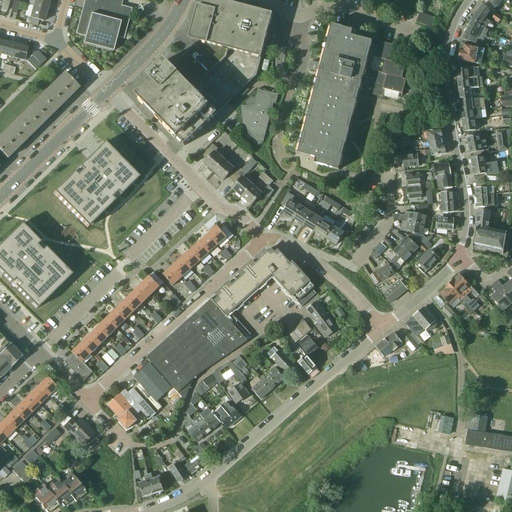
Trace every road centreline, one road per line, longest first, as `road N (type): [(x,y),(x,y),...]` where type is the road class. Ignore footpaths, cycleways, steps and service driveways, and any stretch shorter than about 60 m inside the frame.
road 1 (residential): [(146,511),(204,480),(381,328)]
road 2 (tertiary): [(458,255),(465,212),(447,51),(469,0)]
road 3 (residential): [(87,400),(263,242)]
road 4 (tertiary): [(381,328),(300,252),(263,242)]
road 5 (tertiary): [(0,197),(106,92)]
road 6 (tertiary): [(106,92),(184,0)]
